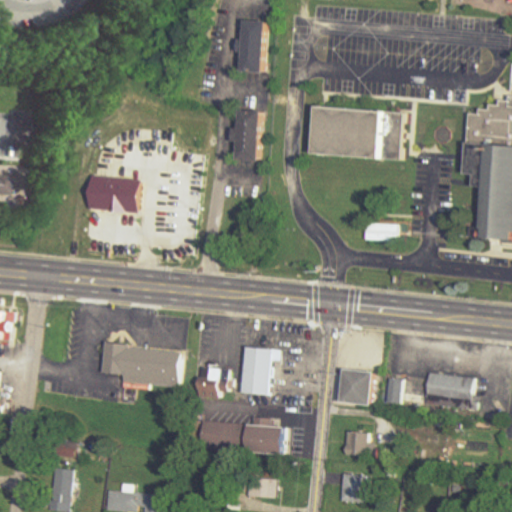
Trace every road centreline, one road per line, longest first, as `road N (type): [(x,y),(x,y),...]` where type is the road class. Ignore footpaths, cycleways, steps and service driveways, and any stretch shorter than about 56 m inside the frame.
road 1 (primary): [(0,270),(262,298)]
road 2 (residential): [(16,511),(42,275)]
road 3 (residential): [(315,511),(335,307)]
